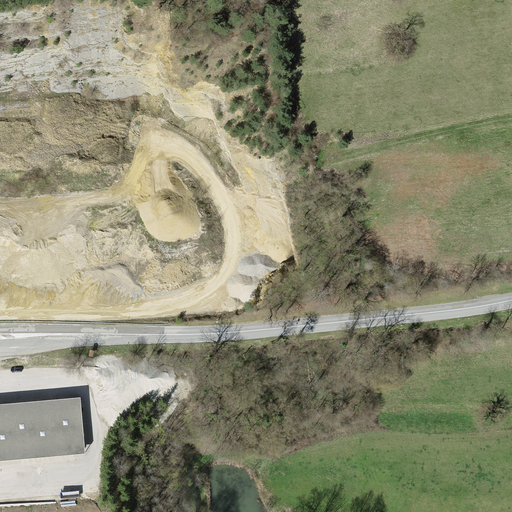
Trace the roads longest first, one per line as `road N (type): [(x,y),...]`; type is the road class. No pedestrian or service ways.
road 1 (primary): [(0,336),(267,329),(511,299)]
road 2 (track): [(339,157),(511,117)]
